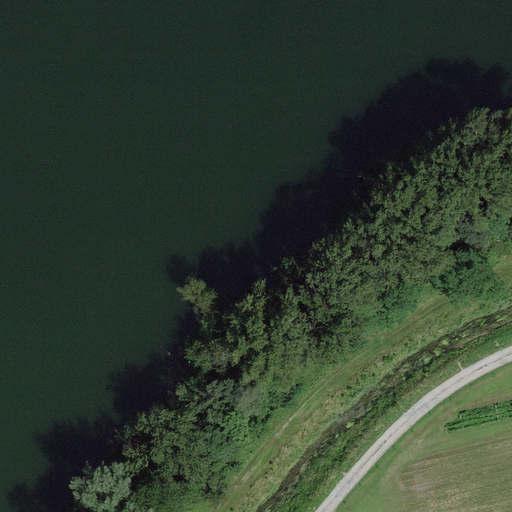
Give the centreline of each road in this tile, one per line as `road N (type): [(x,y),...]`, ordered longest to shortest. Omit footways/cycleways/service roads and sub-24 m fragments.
road 1 (track): [(240,511),(309,430),(453,316),(511,301)]
road 2 (track): [(321,511),(412,413),(511,353)]
